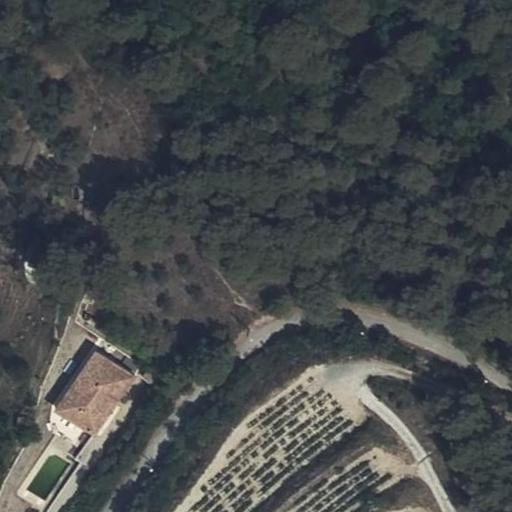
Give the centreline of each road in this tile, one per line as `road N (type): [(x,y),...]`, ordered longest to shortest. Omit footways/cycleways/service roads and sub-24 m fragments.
road 1 (residential): [(511,396),(427,344),(352,317),(307,316),(235,350),(115,511)]
road 2 (track): [(450,511),(426,461),(370,402),(357,376),(401,370),(511,428)]
